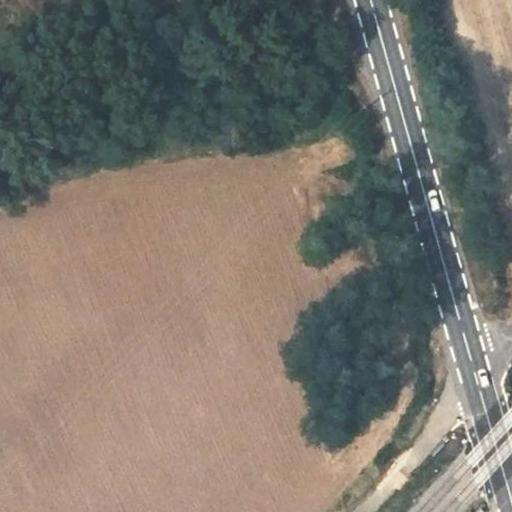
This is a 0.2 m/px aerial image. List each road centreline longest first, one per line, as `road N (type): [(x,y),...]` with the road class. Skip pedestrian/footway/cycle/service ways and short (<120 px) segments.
road 1 (secondary): [(378,0),(482,361)]
road 2 (unclassified): [(482,361),(361,511)]
road 3 (track): [(0,50),(158,0)]
